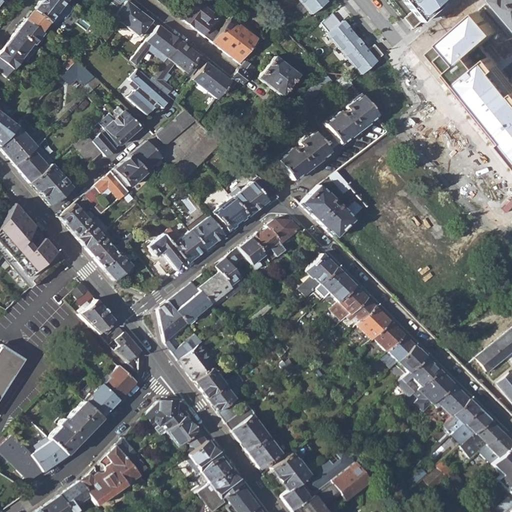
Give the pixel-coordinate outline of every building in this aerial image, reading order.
[(61,0),(38,0),(23,20),(40,32),(47,23),(51,25),(55,25),(60,19),(65,18),(72,9),(64,2),(61,0)] [(113,0),(99,17),(107,23),(124,1),(123,0),(113,0)] [(193,0),(179,18),(210,42),(216,34),(201,23),(212,10),(199,0),(193,0)] [(298,0),(310,14),(326,0),(298,0)] [(418,21),(443,0),(400,0),(410,12),(418,21)] [(511,0),(496,0),(511,18),(511,0)] [(126,28),(137,37),(150,21),(124,1),(107,23),(98,34),(105,40),(113,29),(126,28)] [(497,31),(478,10),(430,52),(463,93),(498,64),(481,44),(497,31)] [(410,28),(418,21),(410,12),(402,18),(410,28)] [(338,23),(331,14),(320,22),(328,31),(325,33),(359,73),(380,54),(372,44),(364,50),(341,21),(338,23)] [(210,42),(236,62),(253,40),(254,39),(235,25),(237,23),(229,17),(216,34),(210,42)] [(31,43),(33,44),(41,34),(40,32),(23,20),(15,30),(31,43)] [(162,62),(178,43),(156,26),(128,61),(133,66),(146,50),(162,62)] [(20,57),(31,43),(15,30),(0,50),(0,59),(11,68),(20,57)] [(257,43),(253,40),(236,62),(239,65),(240,65),(247,56),(257,43)] [(25,62),(37,47),(33,44),(31,43),(20,57),(25,62)] [(149,80),(165,94),(169,89),(163,84),(159,81),(170,67),(172,64),(187,76),(199,59),(178,43),(162,62),(149,80)] [(60,66),(65,70),(74,60),(69,56),(60,66)] [(228,81),(224,86),(232,93),(234,91),(235,91),(239,87),(237,85),(252,68),(247,64),(251,60),(247,56),(240,65),(239,65),(227,81),(228,81)] [(255,78),(279,96),(295,75),(272,56),(255,78)] [(0,59),(0,72),(5,76),(11,68),(0,59)] [(67,84),(82,67),(74,60),(65,70),(59,77),(67,84)] [(190,80),(214,99),(224,86),(228,81),(227,81),(204,63),(190,80)] [(473,104),(508,76),(498,64),(463,93),(473,104)] [(174,71),(170,67),(159,81),(163,84),(174,71)] [(149,80),(135,68),(126,78),(136,87),(126,98),(145,116),(153,108),(151,106),(154,103),(160,109),(169,98),(165,94),(149,80)] [(301,95),(306,101),(328,79),(323,74),(301,95)] [(335,79),(344,91),(351,85),(342,74),(335,79)] [(511,80),(508,76),(473,104),(511,152),(511,80)] [(80,88),(85,94),(98,82),(92,77),(80,88)] [(178,96),(169,89),(165,94),(169,98),(173,101),(178,96)] [(321,122),(337,143),(374,114),(358,93),(343,105),(345,108),(338,114),(335,111),(321,122)] [(111,111),(114,114),(116,116),(120,112),(116,107),(111,111)] [(114,114),(108,119),(109,121),(101,128),(116,145),(137,127),(122,110),(120,112),(116,116),(114,114)] [(182,110),(154,133),(163,145),(194,120),(192,118),(182,110)] [(0,139),(14,125),(6,118),(0,111),(0,139)] [(96,122),(101,128),(109,121),(108,119),(105,115),(96,122)] [(0,150),(12,165),(30,150),(34,146),(43,138),(41,136),(32,144),(27,139),(32,134),(33,131),(21,117),(14,125),(0,139),(0,150)] [(248,146),(254,152),(276,131),(270,124),(248,146)] [(273,158),(290,179),(328,150),(311,129),(296,140),(299,144),(291,150),(288,147),(273,158)] [(88,163),(100,153),(90,141),(83,133),(71,144),(88,163)] [(100,153),(103,157),(112,148),(99,133),(90,141),(100,153)] [(171,170),(180,181),(201,160),(219,142),(208,133),(171,170)] [(128,155),(143,172),(160,157),(145,140),(128,155)] [(34,146),(30,150),(42,164),(46,160),(34,146)] [(47,159),(46,160),(42,164),(30,150),(12,165),(27,182),(48,164),(50,162),(47,159)] [(237,158),(241,162),(246,158),(241,153),(237,158)] [(128,155),(112,168),(126,184),(127,186),(143,172),(128,155)] [(27,182),(47,205),(67,187),(48,164),(27,182)] [(108,172),(122,187),(126,184),(112,168),(108,172)] [(342,193),(349,187),(347,185),(348,184),(336,170),(328,176),(342,193)] [(104,187),(115,200),(120,196),(125,191),(122,187),(108,172),(86,190),(93,197),(104,187)] [(229,197),(244,215),(275,191),(257,176),(239,190),(237,187),(227,194),(229,197)] [(298,203),(331,236),(350,218),(336,204),(334,207),(327,201),(331,198),(317,185),(298,203)] [(120,196),(125,202),(130,197),(125,191),(120,196)] [(80,196),(97,216),(99,214),(92,205),(82,194),(80,196)] [(214,217),(209,220),(220,234),(244,215),(229,197),(222,203),(221,202),(215,206),(216,207),(210,211),(214,217)] [(92,205),(99,214),(105,209),(97,200),(92,205)] [(33,225),(12,202),(0,219),(0,262),(24,291),(60,259),(42,237),(32,246),(25,238),(33,225)] [(346,209),(353,215),(359,209),(353,202),(346,209)] [(89,223),(86,220),(83,216),(72,203),(57,216),(74,236),(89,223)] [(88,211),(83,216),(86,220),(92,215),(88,211)] [(188,231),(201,248),(219,234),(220,234),(209,220),(206,216),(188,231)] [(270,220),(263,225),(264,227),(275,240),(279,245),(285,240),(283,237),(294,228),(286,220),(270,220)] [(101,223),(99,225),(94,229),(91,226),(94,223),(92,221),(89,223),(74,236),(84,248),(99,235),(104,231),(108,227),(105,225),(104,226),(101,223)] [(255,231),(247,237),(259,253),(266,247),(275,240),(264,227),(257,233),(255,231)] [(161,234),(183,262),(201,248),(188,231),(176,240),(167,229),(161,234)] [(104,231),(99,235),(108,245),(113,241),(104,231)] [(112,250),(108,245),(99,235),(84,248),(100,267),(117,251),(123,245),(131,237),(128,233),(112,250)] [(158,251),(173,270),(174,269),(183,262),(161,234),(145,246),(152,256),(158,251)] [(260,254),(259,253),(247,237),(235,247),(251,267),(256,264),(253,260),(260,254)] [(270,252),(279,245),(275,240),(266,247),(270,252)] [(100,267),(112,280),(129,265),(117,251),(100,267)] [(211,266),(215,271),(226,285),(236,277),(227,267),(235,261),(233,258),(236,256),(233,253),(231,254),(229,252),(211,266)] [(303,297),(316,283),(333,266),(320,254),(302,271),(307,277),(298,286),(298,291),(303,297)] [(306,301),(315,291),(320,287),(334,301),(350,284),(333,266),(316,283),(303,297),(302,297),(306,301)] [(215,271),(194,288),(206,303),(221,293),(225,298),(242,285),(236,277),(226,285),(215,271)] [(189,282),(165,301),(183,323),(206,303),(194,288),(189,282)] [(73,301),(78,307),(84,302),(91,296),(80,283),(69,291),(76,299),(73,301)] [(339,320),(343,317),(363,296),(350,284),(334,301),(330,304),(326,308),(339,320)] [(325,301),(330,304),(334,301),(320,287),(315,291),(325,301)] [(346,320),(349,317),(351,315),(356,320),(372,305),(363,296),(343,317),(346,320)] [(75,314),(99,338),(115,324),(93,298),(86,305),(75,314)] [(167,340),(185,325),(183,323),(165,301),(155,309),(162,341),(165,338),(167,340)] [(73,312),(75,314),(86,305),(84,302),(78,307),(73,312)] [(367,338),(369,337),(386,319),(372,305),(356,320),(354,322),(353,324),(367,338)] [(383,351),(383,350),(400,333),(386,319),(369,337),(383,351)] [(136,349),(115,324),(99,338),(135,373),(136,349)] [(511,324),(473,356),(484,371),(511,348),(511,324)] [(263,336),(271,346),(275,343),(267,332),(263,336)] [(383,350),(393,361),(410,344),(411,344),(400,333),(383,350)] [(175,360),(192,381),(194,380),(209,368),(214,365),(198,343),(185,353),(175,360)] [(282,353),(275,343),(271,346),(278,356),(282,353)] [(393,361),(403,372),(421,354),(415,348),(414,349),(410,344),(393,361)] [(0,389),(20,358),(1,346),(0,348),(0,389)] [(170,353),(175,360),(185,353),(180,346),(170,353)] [(435,368),(421,354),(403,372),(397,377),(393,382),(407,396),(411,392),(415,388),(418,385),(423,380),(435,368)] [(287,359),(283,363),(289,371),(292,367),(287,359)] [(290,373),(289,371),(283,363),(281,361),(277,364),(286,376),(290,373)] [(116,366),(106,376),(108,378),(101,385),(115,399),(132,381),(116,366)] [(196,387),(203,396),(221,384),(209,368),(194,380),(198,385),(196,387)] [(415,388),(411,392),(416,398),(412,402),(421,410),(429,402),(449,382),(435,368),(423,380),(418,385),(415,388)] [(494,382),(511,405),(511,376),(508,371),(494,382)] [(203,396),(223,423),(236,413),(227,401),(231,398),(226,391),(241,381),(235,373),(221,384),(203,396)] [(97,382),(99,384),(101,385),(108,378),(106,376),(105,374),(97,382)] [(80,401),(83,403),(98,418),(115,399),(101,385),(99,384),(97,382),(92,377),(75,396),(80,401)] [(437,404),(448,414),(465,397),(449,382),(429,402),(433,407),(437,404)] [(338,395),(342,400),(351,391),(347,386),(338,395)] [(455,425),(471,409),(474,407),(465,397),(448,414),(441,422),(439,423),(444,428),(446,427),(449,431),(450,430),(455,425)] [(46,437),(48,439),(63,453),(98,418),(83,403),(80,401),(69,412),(68,411),(56,423),(57,425),(46,437)] [(153,420),(162,431),(180,417),(172,406),(172,402),(155,401),(141,415),(148,423),(153,420)] [(223,423),(243,450),(263,434),(244,407),(236,413),(223,423)] [(450,430),(460,440),(485,418),(478,411),(476,413),(471,409),(455,425),(450,430)] [(162,431),(172,445),(182,438),(192,430),(191,430),(181,416),(180,417),(162,431)] [(485,418),(460,440),(456,444),(467,458),(475,450),(478,448),(482,445),(483,444),(489,438),(498,430),(485,418)] [(179,451),(182,456),(184,454),(203,440),(194,428),(191,430),(192,430),(182,438),(187,445),(179,451)] [(494,455),(500,450),(509,442),(498,430),(489,438),(483,444),(482,445),(478,448),(475,450),(487,462),(494,455)] [(276,452),(263,434),(243,450),(256,467),(276,452)] [(10,435),(2,443),(0,444),(0,453),(27,481),(41,471),(28,453),(10,435)] [(111,446),(134,474),(143,467),(119,438),(111,446)] [(48,439),(28,453),(41,471),(62,455),(63,453),(48,439)] [(187,463),(193,471),(196,469),(215,455),(203,440),(184,454),(188,459),(189,461),(187,463)] [(267,468),(283,490),(297,479),(305,473),(294,459),(309,449),(303,441),(267,468)] [(511,444),(509,442),(500,450),(494,455),(487,462),(498,473),(493,478),(509,493),(511,496),(511,444)] [(87,495),(94,504),(128,479),(132,486),(140,481),(134,474),(111,446),(97,461),(103,466),(103,468),(102,472),(97,474),(94,473),(92,470),(92,466),(82,477),(77,481),(87,495)] [(288,510),(289,511),(324,511),(374,473),(369,469),(366,465),(350,460),(349,459),(347,455),(341,446),(305,473),(297,479),(309,494),(288,510)] [(352,450),(347,455),(349,459),(355,453),(352,450)] [(176,461),(180,465),(188,459),(184,454),(182,456),(176,461)] [(195,474),(203,484),(224,468),(215,455),(196,469),(198,472),(195,474)] [(421,478),(430,488),(443,476),(435,466),(421,478)] [(244,511),(253,506),(224,468),(203,484),(194,491),(208,510),(219,501),(217,497),(221,494),(227,503),(223,506),(227,511),(244,511)] [(445,477),(456,490),(463,484),(452,471),(445,477)] [(277,495),(288,510),(309,494),(297,479),(283,490),(277,495)] [(56,495),(68,511),(69,511),(74,509),(72,505),(87,495),(77,481),(56,495)] [(380,511),(403,492),(400,489),(395,485),(391,488),(394,492),(372,511),(380,511)] [(505,511),(507,510),(511,505),(511,496),(509,493),(491,510),(492,511),(505,511)] [(35,510),(37,511),(68,511),(56,495),(35,510)]
